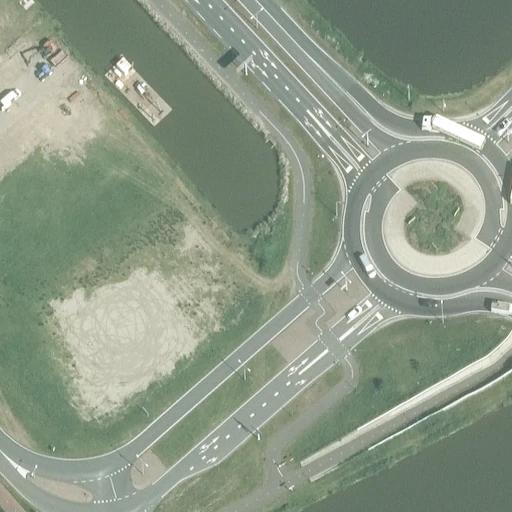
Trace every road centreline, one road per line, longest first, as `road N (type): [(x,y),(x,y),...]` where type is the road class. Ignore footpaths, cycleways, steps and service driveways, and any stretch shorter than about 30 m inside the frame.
road 1 (unclassified): [(352,248),(327,282),(105,468)]
road 2 (unclassified): [(117,511),(150,496),(292,371)]
road 3 (secondary): [(465,135),(398,126),(327,77)]
road 4 (secondary): [(203,0),(306,111)]
road 5 (unclassified): [(292,371),(332,356),(402,303)]
